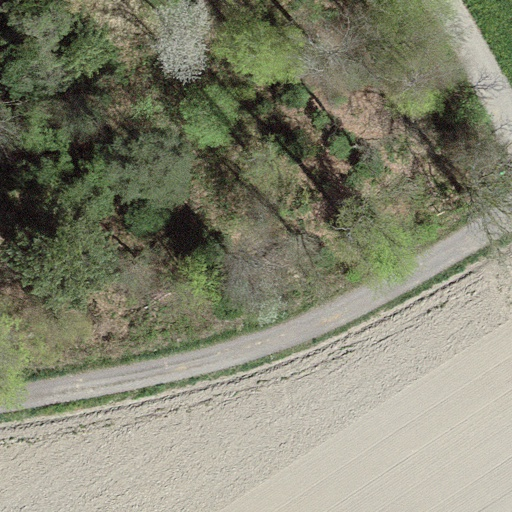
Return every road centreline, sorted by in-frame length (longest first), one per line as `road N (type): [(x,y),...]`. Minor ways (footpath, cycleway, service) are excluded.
road 1 (track): [(511,216),(322,319),(143,377),(0,399)]
road 2 (track): [(437,0),(511,142)]
